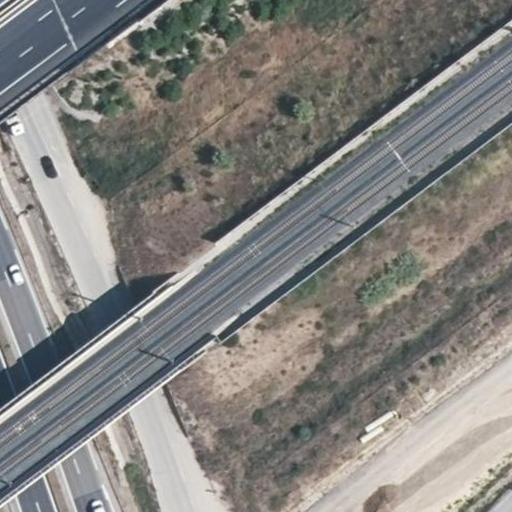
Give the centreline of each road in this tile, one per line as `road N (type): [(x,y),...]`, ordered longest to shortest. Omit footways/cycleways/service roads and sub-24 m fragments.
road 1 (unclassified): [(0,72),(134,382),(176,511)]
road 2 (primary): [(93,511),(0,261)]
